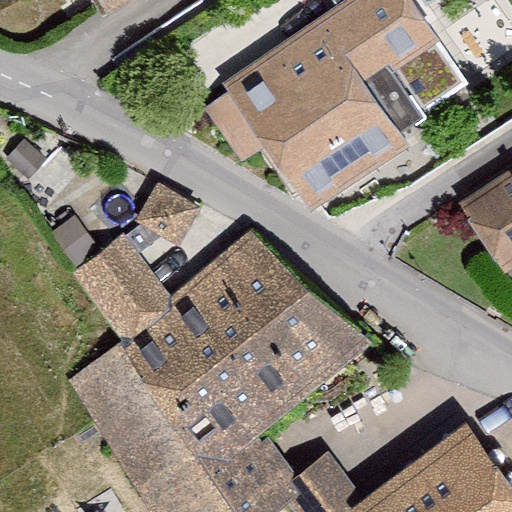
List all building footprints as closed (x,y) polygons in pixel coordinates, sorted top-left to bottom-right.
[(84,0),(97,21),(131,0),(84,0)] [(400,0),(336,0),(217,76),(294,195),(391,133),(355,76),(422,33),(400,0)] [(370,77),(399,122),(470,76),(441,32),(370,77)] [(511,144),(435,195),(490,280),(511,265),(511,144)] [(139,215),(179,235),(197,199),(157,179),(139,215)] [(356,338),(243,225),(167,289),(113,229),(69,269),(110,329),(62,371),(148,511),(268,511),(304,485),(253,417),(356,338)] [(511,416),(482,378),(353,477),(380,511),(466,511),(511,477),(511,416)] [(511,511),(511,477),(466,511),(511,511)]
